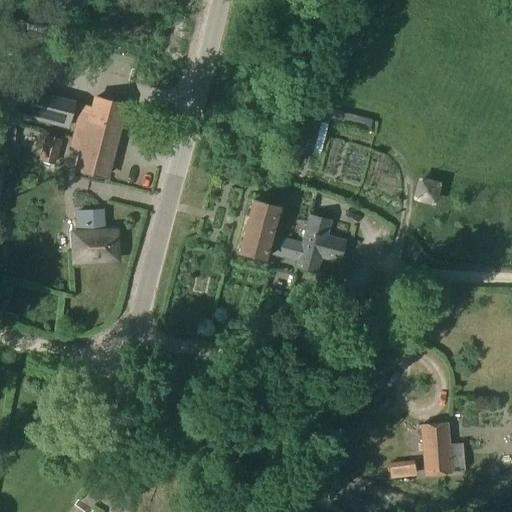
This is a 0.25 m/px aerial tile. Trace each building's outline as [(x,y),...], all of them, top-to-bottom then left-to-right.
[(105,177),(124,106),(92,98),(89,108),(80,106),(68,150),(78,153),(74,169),(105,177)] [(46,123),(67,128),(73,104),(52,99),(46,123)] [(293,134),(288,152),(290,152),(309,158),(319,122),(301,117),(298,116),(293,134)] [(59,141),(45,137),(39,161),(54,164),(59,141)] [(415,196),(432,200),(436,182),(419,178),(415,196)] [(277,208),(252,201),(239,253),(264,259),(265,254),(297,264),(296,267),(318,274),(322,258),(337,263),(343,242),(327,238),(330,222),(307,216),(300,244),(270,236),(277,208)] [(111,256),(110,233),(102,233),(101,212),(77,213),(79,257),(111,256)] [(450,420),(425,424),(430,480),(453,478),(450,441),(452,440),(450,420)] [(390,479),(415,476),(414,461),(388,464),(390,479)]
